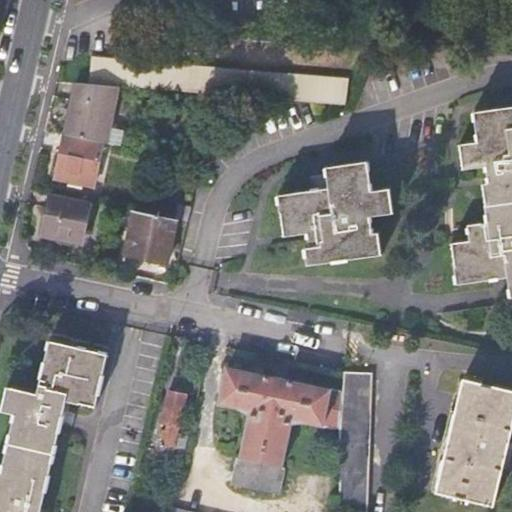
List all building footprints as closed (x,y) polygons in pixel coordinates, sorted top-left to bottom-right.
[(346,104),(350,79),(197,66),(93,57),(91,83),(137,87),(346,104)] [(108,143),(120,87),(77,83),(66,134),(103,142),(108,143)] [(490,222),(470,226),(472,241),(454,244),(459,285),(510,278),(511,292),(511,107),(477,113),(481,142),(463,145),(466,170),(489,167),(492,183),(485,184),(490,222)] [(103,142),(66,134),(57,177),(94,186),(103,142)] [(332,190),(281,197),(286,238),(310,234),(311,249),(307,249),(309,266),(385,256),(381,234),(375,234),(373,218),(396,214),(394,191),(375,193),(370,164),(329,169),(332,190)] [(92,201),(53,193),(44,234),(83,242),(92,201)] [(178,220),(137,211),(127,254),(168,263),(178,220)] [(0,511),(40,511),(65,400),(95,406),(106,354),(49,340),(38,392),(7,386),(1,410),(15,413),(2,471),(0,470),(0,511)] [(341,430),(344,393),(229,368),(221,404),(239,408),(253,415),(243,458),(241,458),(234,484),(281,494),(287,468),(284,467),(294,424),(307,423),(341,430)] [(368,511),(373,373),(346,372),(344,393),(341,430),(341,508),(358,511),(368,511)] [(511,437),(511,391),(464,380),(439,493),(496,507),(511,437)] [(161,444),(176,447),(188,395),(171,390),(163,423),(170,424),(169,430),(165,429),(161,444)]
